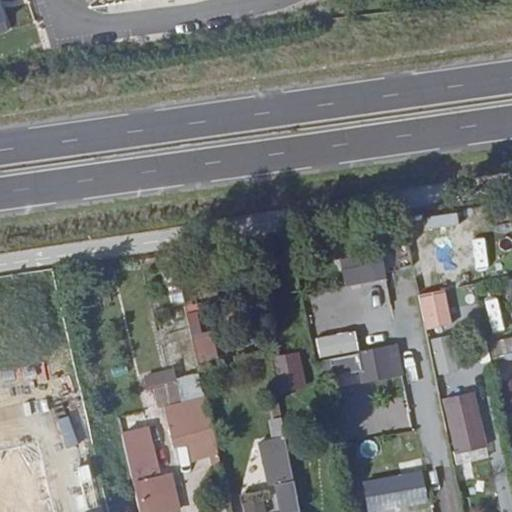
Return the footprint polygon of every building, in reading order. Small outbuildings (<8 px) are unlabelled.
[(428,228),(460,223),(458,211),(426,216),(428,228)] [(472,238),(475,267),(491,266),(489,237),(472,238)] [(382,244),(339,248),(342,283),(385,279),(382,244)] [(450,302),(474,299),(472,285),(448,287),(450,302)] [(446,288),(418,294),(425,329),(453,324),(446,288)] [(337,293),(308,298),(312,327),(341,323),(337,293)] [(214,329),(204,331),(200,303),(187,304),(193,354),(217,351),(214,329)] [(467,365),(457,333),(430,341),(440,373),(467,365)] [(511,335),(488,342),(494,364),(511,359),(511,335)] [(397,341),(330,358),(337,388),(405,372),(397,341)] [(179,382),(176,369),(162,372),(165,386),(179,382)] [(165,386),(162,372),(144,377),(146,391),(165,386)] [(207,429),(196,378),(179,382),(165,386),(169,405),(174,428),(187,426),(188,435),(207,429)] [(511,378),(499,381),(504,407),(511,405),(511,378)] [(169,405),(165,386),(153,389),(158,408),(169,405)] [(369,386),(341,393),(346,413),(374,405),(369,386)] [(485,446),(478,416),(449,424),(456,454),(485,446)] [(349,438),(383,431),(380,418),(346,425),(349,438)] [(159,477),(147,428),(121,434),(138,511),(167,511),(160,477),(159,477)] [(219,462),(212,428),(207,429),(188,435),(193,462),(209,457),(210,464),(219,462)] [(283,434),(258,440),(267,482),(293,476),(283,434)] [(424,471),(363,477),(366,510),(428,504),(424,471)] [(174,511),(177,511),(170,475),(160,477),(167,511),(174,511)]
